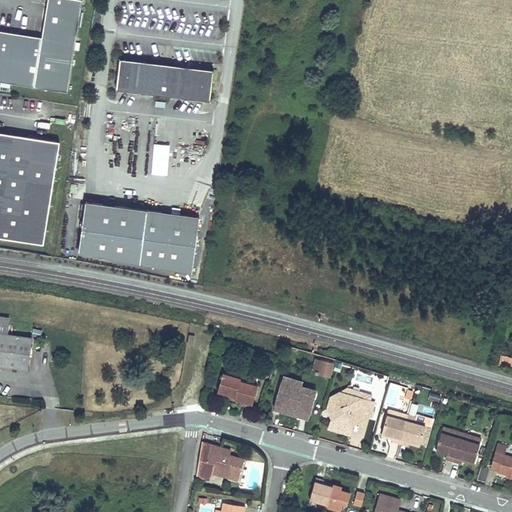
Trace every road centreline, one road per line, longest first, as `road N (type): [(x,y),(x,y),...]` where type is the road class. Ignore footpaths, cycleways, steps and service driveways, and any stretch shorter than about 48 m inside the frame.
road 1 (track): [(211,282),(236,171),(260,115),(288,113),(511,154)]
road 2 (residential): [(287,442),(511,508)]
road 3 (residential): [(0,449),(34,436),(193,416)]
road 4 (track): [(260,115),(313,0)]
